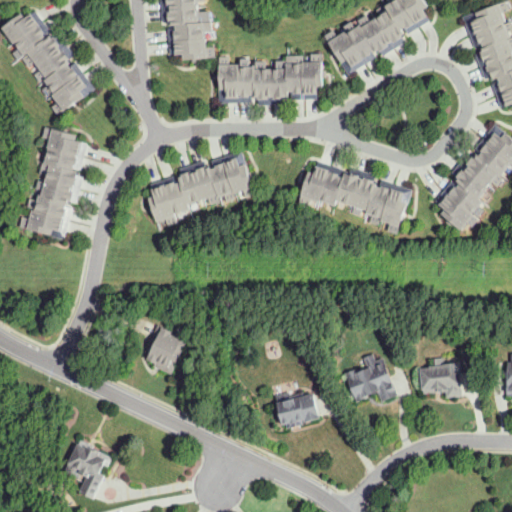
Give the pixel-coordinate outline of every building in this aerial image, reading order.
[(204,0),(204,2),(203,2),(203,9),(168,11),(168,0),(204,0)] [(392,6),(390,3),(394,0),(407,0),(422,23),(412,29),(408,23),(404,25),(392,6)] [(407,0),(427,0),(431,5),(426,7),(433,17),(422,23),(407,0)] [(511,3),(507,4),(495,10),(485,11),(486,17),(473,24),(476,48),(487,46),(487,72),(490,76),(494,83),(507,107),(511,106),(511,3)] [(379,13),(385,12),(385,11),(392,6),(404,25),(407,29),(404,31),(407,36),(396,42),(379,13)] [(203,9),(204,17),(205,17),(206,24),(179,25),(176,25),(175,22),(169,22),(168,11),(203,9)] [(379,13),(396,42),(387,48),(383,43),(378,46),(375,41),(363,22),(371,17),(371,18),(379,13)] [(0,32),(19,20),(22,25),(33,18),(39,27),(12,45),(10,46),(4,36),(2,37),(1,35),(2,34),(0,32)] [(363,22),(375,41),(372,43),(376,48),(366,54),(350,29),(356,25),(356,24),(362,20),(363,22)] [(206,24),(218,24),(218,31),(210,31),(211,38),(177,40),(176,29),(180,29),(179,25),(206,24)] [(366,54),(352,63),(351,61),(351,62),(349,58),(348,56),(347,56),(344,51),(344,52),(340,46),(341,46),(340,45),(338,46),(336,43),(338,42),(337,42),(334,36),(333,35),(348,26),(350,29),(366,54)] [(39,27),(47,38),(42,41),(43,44),(25,55),(16,62),(11,55),(17,51),(15,49),(14,50),(13,48),(13,47),(12,45),(39,27)] [(211,38),(212,38),(214,55),(205,55),(199,55),(191,55),(190,50),(177,51),(177,40),(211,38)] [(43,44),(49,40),(52,44),(58,40),(64,49),(36,67),(35,65),(33,66),(31,63),(32,62),(31,61),(30,62),(25,55),(43,44)] [(64,49),(71,59),(67,62),(69,64),(66,66),(45,80),(40,73),(41,73),(40,71),(39,72),(37,69),(38,69),(36,67),(64,49)] [(291,62),(291,52),(298,52),(298,59),(308,59),(308,90),(294,89),(294,83),(291,83),(291,62)] [(205,55),(188,67),(182,67),(199,55),(205,55)] [(308,59),(308,57),(325,57),(325,66),(328,66),(328,71),(325,71),(325,79),(320,78),(320,90),(308,90),(308,59)] [(241,60),(241,91),(222,91),(222,89),(222,85),(222,83),(222,79),(222,78),(222,77),(222,71),(222,70),(220,70),(220,66),(222,66),(222,65),(222,59),(222,58),(241,58),(241,60)] [(241,60),(249,60),(249,59),(257,59),(257,62),(257,84),(253,84),(254,91),(241,91),(241,60)] [(274,63),(274,93),(262,93),(261,88),(257,88),(257,84),(257,62),(265,62),(265,63),(274,63)] [(291,62),(291,83),(291,89),(287,89),(287,94),(274,93),(274,63),(282,63),(282,62),(291,62)] [(82,75),(54,93),(52,90),(51,91),(49,88),(50,88),(49,86),(48,87),(44,81),(45,80),(66,66),(68,70),(75,65),(82,75)] [(82,74),(92,89),(92,90),(88,93),(88,92),(86,93),(82,96),(81,97),(75,100),(74,101),(75,102),(72,105),(70,102),(70,103),(64,107),(62,108),(61,105),(59,106),(58,103),(52,94),(54,93),(82,75),(82,74)] [(50,146),(49,145),(52,135),(51,134),(51,132),(53,132),(53,129),(63,132),(63,130),(64,130),(64,128),(67,129),(67,130),(67,131),(67,133),(76,135),(75,140),(87,143),(84,154),(50,146)] [(479,143),(480,143),(492,131),(493,132),(494,132),(497,134),(497,135),(499,136),(503,138),(504,140),(504,139),(510,144),(511,143),(511,161),(508,165),(506,163),(479,143)] [(479,143),(506,163),(500,169),(501,170),(496,175),(474,158),(477,156),(471,151),(479,143)] [(50,146),(84,154),(81,165),(73,163),(72,167),(44,159),(47,152),(48,153),(49,151),(47,150),(48,148),(49,148),(50,146)] [(164,218),(200,211),(199,202),(231,195),(232,200),(243,197),(242,192),(261,189),(254,152),(185,166),(188,181),(158,187),(164,218)] [(474,158),(494,173),(489,179),(488,178),(483,184),(456,163),(463,155),(468,159),(471,156),(474,158)] [(311,193),(310,195),(299,191),(298,192),(295,191),(295,190),(292,189),(295,181),(292,180),(293,175),(297,176),(300,169),(306,171),(310,160),(321,164),(311,193)] [(46,175),(47,173),(46,173),(46,170),(48,170),(48,168),(47,168),(50,161),(79,168),(78,172),(84,173),(80,184),(46,175)] [(322,163),(334,168),(332,174),(335,175),(326,199),(318,196),(317,194),(316,195),(313,194),(314,193),(311,193),(322,163)] [(456,163),(483,184),(477,189),(478,190),(473,195),(450,178),(452,175),(448,172),(456,163)] [(356,170),(345,199),(342,197),(342,199),(338,198),(339,197),(337,196),(336,197),(328,194),(335,175),(337,169),(341,171),(343,166),(356,170)] [(356,170),(367,174),(366,178),(369,179),(367,183),(360,204),(352,202),(353,201),(351,200),(350,201),(347,200),(348,199),(345,199),(356,170)] [(46,175),(80,184),(77,195),(71,193),(70,197),(66,196),(41,189),(43,182),(44,182),(45,180),(43,180),(44,178),(45,178),(46,175)] [(386,181),(376,210),(372,209),(372,210),(369,209),(369,208),(367,207),(367,209),(359,206),(360,204),(367,183),(371,184),(374,177),(386,181)] [(455,182),(473,195),(476,198),(472,204),(471,203),(466,209),(440,190),(447,180),(453,185),(455,182)] [(402,192),(402,194),(401,198),(400,198),(399,199),(400,200),(398,205),(397,205),(397,206),(399,207),(402,208),(401,211),(398,210),(396,210),(395,210),(394,216),(393,216),(393,217),(390,216),(389,218),(386,216),(387,216),(375,211),(376,210),(386,181),(404,187),(404,188),(403,193),(402,192)] [(466,209),(467,209),(456,220),(463,225),(462,225),(448,215),(446,217),(441,214),(444,212),(437,207),(441,203),(431,196),(438,188),(466,209)] [(72,201),(69,212),(35,203),(36,200),(35,200),(35,197),(37,198),(37,196),(36,196),(38,189),(66,196),(65,199),(72,201)] [(37,225),(36,225),(37,222),(36,222),(36,223),(29,221),(27,220),(28,217),(27,217),(28,214),(29,214),(32,202),(69,212),(64,230),(62,229),(62,230),(57,229),(57,228),(55,228),(51,227),(50,226),(49,226),(42,224),(41,224),(40,226),(39,227),(36,226),(37,225)] [(173,374),(155,365),(156,363),(149,359),(152,353),(147,351),(160,324),(174,332),(173,334),(175,335),(176,333),(181,335),(180,337),(183,339),(182,341),(188,343),(173,374)] [(358,402),(355,395),(353,396),(349,386),(351,385),(347,373),(358,368),(359,372),(369,368),(365,357),(374,354),(377,361),(385,358),(399,395),(383,402),(378,390),(368,394),(369,398),(358,402)] [(448,397),(447,388),(439,389),(440,392),(424,393),(422,369),(432,368),(431,366),(437,366),(436,358),(446,357),(447,363),(461,362),(464,396),(448,397)] [(289,428),(288,424),(284,425),(282,417),(281,417),(277,403),(291,399),(290,397),(304,393),(305,396),(315,393),(321,418),(306,422),(305,419),(303,420),(304,424),(289,428)] [(95,498),(82,492),(89,476),(82,473),(84,469),(71,463),(80,444),(88,448),(90,443),(95,445),(94,449),(101,452),(99,456),(107,460),(101,473),(106,475),(95,498)]
